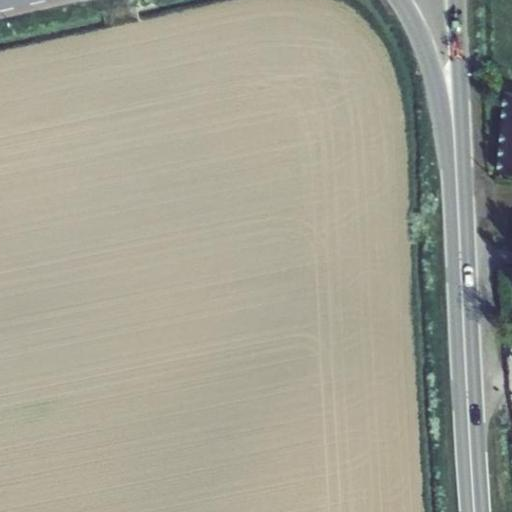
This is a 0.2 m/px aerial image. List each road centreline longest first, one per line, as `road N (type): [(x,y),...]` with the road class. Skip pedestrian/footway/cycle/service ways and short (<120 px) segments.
road 1 (tertiary): [(456,157),(474,511)]
road 2 (tertiary): [(401,0),(433,65),(456,157)]
road 3 (tertiary): [(456,157),(457,0)]
